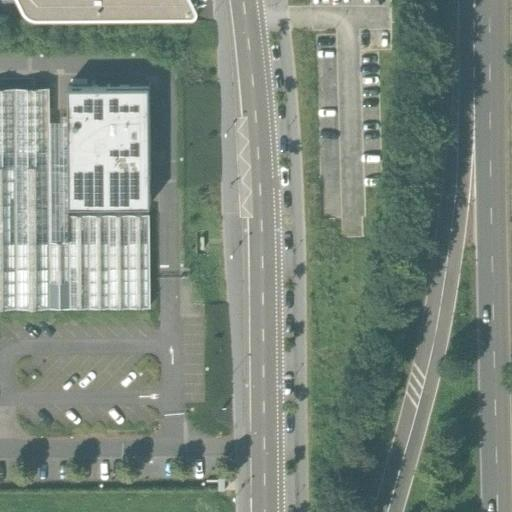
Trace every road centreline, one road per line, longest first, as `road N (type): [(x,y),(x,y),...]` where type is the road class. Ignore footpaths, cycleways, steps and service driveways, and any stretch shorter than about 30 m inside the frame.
road 1 (trunk): [(483,0),(436,347),(394,511)]
road 2 (tertiary): [(241,0),(259,188),(264,511)]
road 3 (trunk): [(484,0),(496,511)]
